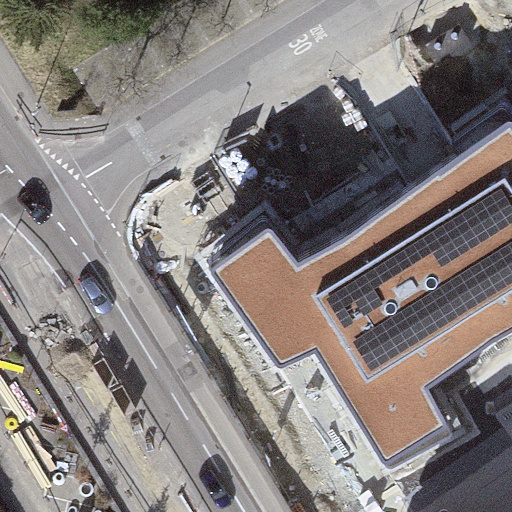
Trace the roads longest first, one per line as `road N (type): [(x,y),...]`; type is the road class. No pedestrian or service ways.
road 1 (residential): [(368,0),(26,221)]
road 2 (primary): [(215,511),(26,221)]
